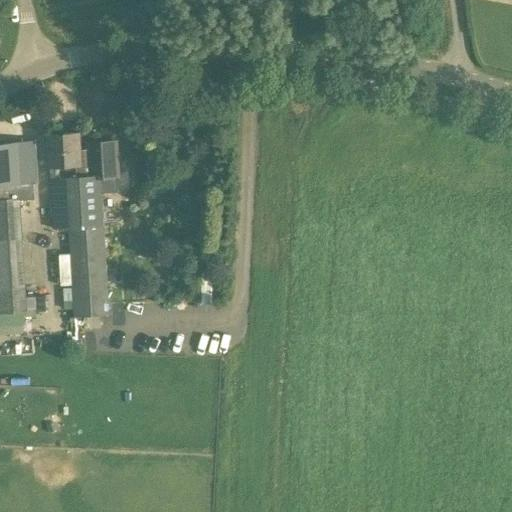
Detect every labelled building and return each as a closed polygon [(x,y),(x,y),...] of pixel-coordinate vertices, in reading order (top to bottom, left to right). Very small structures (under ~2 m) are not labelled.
[(86,150),(80,150),(79,133),(49,135),(50,167),(57,167),(58,178),(49,179),(53,230),(68,229),(73,317),(109,315),(106,264),(110,264),(110,259),(112,259),(110,226),(104,227),(101,179),(120,178),(117,141),(86,142),(86,150)] [(12,138),(0,139),(0,200),(4,200),(3,185),(15,184),(12,143),(12,138)] [(15,184),(3,185),(4,200),(18,199),(37,198),(35,183),(37,183),(36,162),(39,162),(37,142),(12,143),(15,184)] [(0,313),(25,312),(24,297),(18,199),(4,200),(0,200),(0,313)] [(34,296),(24,297),(25,312),(25,317),(36,316),(35,310),(46,310),(46,296),(34,296)]
